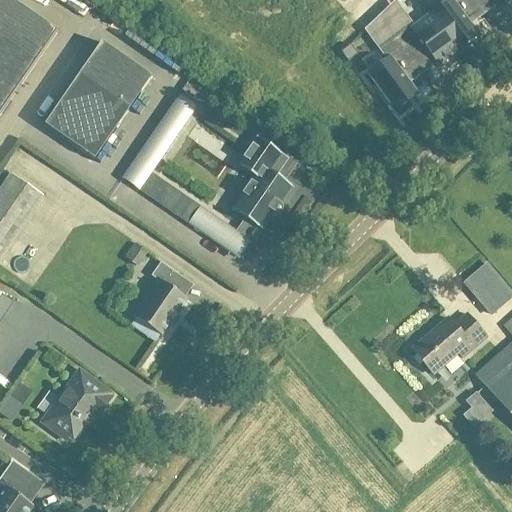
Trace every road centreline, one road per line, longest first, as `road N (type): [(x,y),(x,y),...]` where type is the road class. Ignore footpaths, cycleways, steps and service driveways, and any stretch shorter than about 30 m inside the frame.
road 1 (tertiary): [(114,511),(193,401),(391,195),(511,83)]
road 2 (unknown): [(24,0),(50,18),(61,48),(0,149)]
